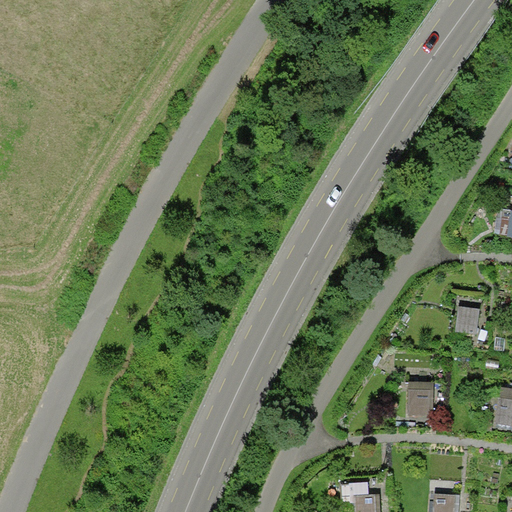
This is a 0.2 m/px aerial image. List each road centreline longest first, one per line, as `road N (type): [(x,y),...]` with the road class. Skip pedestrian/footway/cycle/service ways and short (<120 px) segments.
road 1 (secondary): [(189,511),(264,334),(423,65),(471,0)]
road 2 (unclassified): [(270,511),(312,413),(511,100)]
